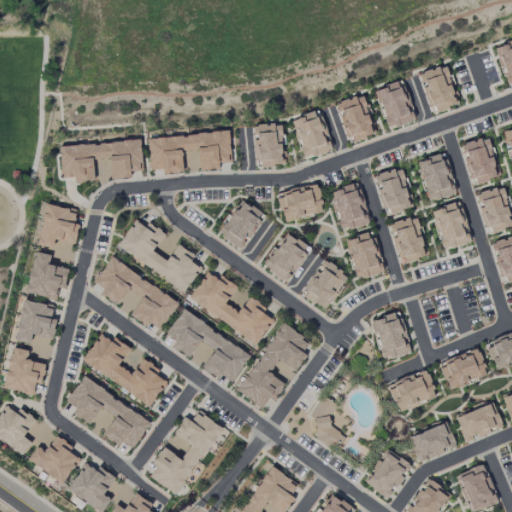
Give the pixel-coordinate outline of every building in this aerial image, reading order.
[(457,106),(446,66),(419,73),(431,113),(457,106)] [(375,90),(387,129),(415,120),(402,81),(375,90)] [(348,142),(373,135),(363,95),(337,102),(348,142)] [(293,118),(303,158),(330,152),(320,112),(293,118)] [(283,165),(281,124),(255,125),(257,167),(283,165)] [(147,138),(149,170),(162,169),(163,174),(183,173),(181,152),(198,150),(199,170),(219,169),(219,163),(231,162),(229,132),(147,138)] [(487,137),(462,144),(472,185),(497,178),(487,137)] [(94,181),(92,159),(109,158),(111,179),(131,178),(130,172),(142,171),(140,140),(59,147),(62,178),(74,177),(74,183),(94,181)] [(455,194),(444,154),(417,161),(427,201),(455,194)] [(375,175),(385,215),(411,209),(401,169),(375,175)] [(368,224),(357,184),(329,191),(340,231),(368,224)] [(277,192),(282,220),(322,213),(317,185),(277,192)] [(511,224),(501,187),(475,194),(487,234),(511,227),(511,224)] [(264,216),(241,199),(216,232),(240,250),(264,216)] [(442,250),(469,243),(459,203),(432,210),(442,250)] [(37,245),(53,248),(55,240),(74,244),(79,225),(74,224),(77,211),(46,204),(37,245)] [(389,224),(400,264),(426,258),(415,217),(389,224)] [(116,248),(185,291),(200,268),(190,262),(194,255),(177,245),(167,262),(152,253),(164,234),(148,223),(145,227),(134,220),(116,248)] [(283,283),(311,252),(288,232),(261,263),(283,283)] [(383,272),(371,232),(344,240),(356,280),(383,272)] [(502,284),(511,280),(511,237),(491,244),(502,284)] [(68,269),(48,265),(50,255),(34,252),(26,294),(55,300),(58,288),(64,289),(68,269)] [(178,302),(110,258),(93,283),(104,289),(100,294),(117,305),(128,289),(141,298),(130,316),(147,327),(149,323),(160,330),(178,302)] [(303,296),(324,311),(348,276),(323,259),(304,288),(307,290),(303,296)] [(188,299),(255,344),(272,320),(262,313),(266,308),(249,297),(239,313),(225,304),(236,287),(220,276),(217,279),(206,272),(188,299)] [(13,340),(29,344),(32,335),(52,340),(57,320),(51,318),(54,307),(23,300),(13,340)] [(250,355),(182,310),(166,334),(175,341),(171,347),(188,358),(200,341),(214,350),(201,369),(218,380),(221,375),(232,382),(250,355)] [(371,320),(380,360),(409,353),(400,313),(371,320)] [(236,391),(261,408),(268,398),(273,401),(285,385),(268,374),(277,360),(294,372),(306,355),(302,352),(308,342),(282,324),(236,391)] [(511,363),(511,333),(509,335),(510,335),(485,342),(493,369),(511,363)] [(82,362),(149,407),(166,382),(156,376),(159,370),(142,359),(131,375),(118,366),(129,349),(113,338),(111,342),(100,334),(82,362)] [(0,373),(0,388),(33,395),(35,383),(41,384),(45,364),(26,361),(28,351),(12,348),(7,372),(1,371),(0,373)] [(487,375),(477,349),(438,364),(448,390),(487,375)] [(397,412),(436,398),(426,371),(387,384),(397,412)] [(150,423),(83,377),(66,401),(76,409),(73,414),(89,425),(101,409),(114,418),(102,435),(119,447),(122,443),(131,449),(150,423)] [(310,416),(319,421),(310,436),(337,451),(345,437),(326,426),(338,405),(322,396),(310,416)] [(35,420),(19,409),(16,413),(5,406),(0,413),(0,440),(23,455),(31,442),(24,438),(35,420)] [(149,478),(177,495),(220,426),(196,411),(190,421),(184,417),(165,447),(163,446),(152,464),(156,466),(149,478)] [(455,450),(447,422),(407,432),(415,460),(455,450)] [(27,460),(61,484),(79,460),(69,452),(72,447),(56,436),(44,452),(37,447),(27,460)] [(410,465),(386,450),(364,485),(389,500),(410,465)] [(102,511),(110,500),(103,495),(115,478),(98,467),(96,470),(84,463),(66,490),(99,511),(102,511)] [(469,511),(472,511),(497,503),(483,465),(455,475),(469,511)] [(279,511),(284,511),(293,498),(290,496),(297,484),(269,466),(240,511),(259,511),(265,503),(279,511)] [(405,511),(436,511),(448,492),(425,479),(405,511)] [(110,511),(150,511),(148,510),(152,505),(135,493),(123,510),(116,505),(110,511)] [(318,511),(353,511),(354,510),(331,494),(318,511)]
